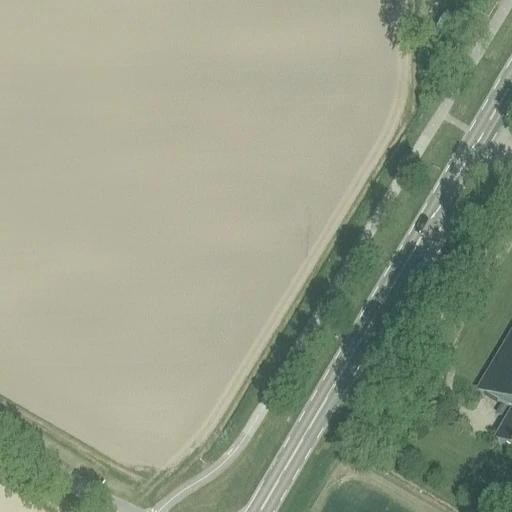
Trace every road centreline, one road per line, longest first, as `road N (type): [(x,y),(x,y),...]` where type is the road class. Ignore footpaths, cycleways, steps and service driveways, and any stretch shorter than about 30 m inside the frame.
road 1 (primary): [(259,511),(511,83)]
road 2 (unclassified): [(118,511),(0,442)]
